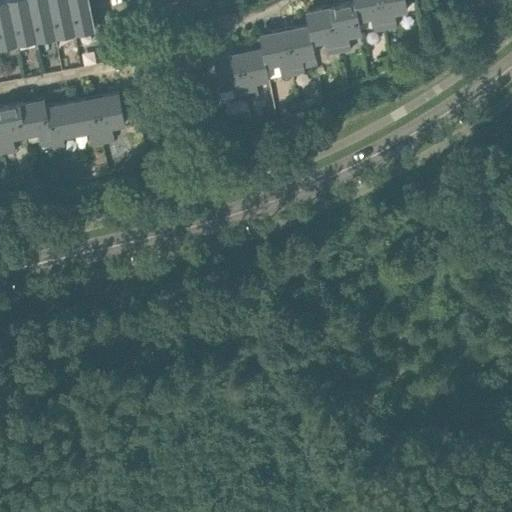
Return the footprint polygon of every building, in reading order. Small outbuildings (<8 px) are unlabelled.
[(0,0),(0,46),(17,43),(8,0),(0,0)] [(8,0),(17,43),(36,39),(28,0),(8,0)] [(28,0),(36,39),(55,36),(48,0),(28,0)] [(48,0),(55,36),(75,32),(68,0),(48,0)] [(68,0),(75,32),(95,28),(89,0),(68,0)] [(330,5),(339,51),(352,49),(350,35),(362,33),(359,18),(356,0),(354,1),(330,5)] [(353,0),(354,1),(356,0),(359,18),(371,16),(374,31),(385,29),(379,0),(353,0)] [(379,0),(385,29),(397,27),(394,12),(407,9),(405,0),(379,0)] [(312,42),(314,41),(326,39),(329,53),(339,51),(330,5),(306,10),(308,24),(312,42)] [(285,29),(293,74),(305,72),(302,58),(316,55),(314,41),(312,42),(308,24),(285,29)] [(260,33),(262,47),(266,65),(267,65),(279,62),(282,77),(293,74),(285,29),(260,33)] [(239,51),(248,98),(259,96),(257,81),(270,79),(267,65),(266,65),(262,47),(239,51)] [(248,98),(239,51),(213,56),(219,88),(233,85),(236,100),(248,98)] [(119,91),(94,96),(102,141),(114,139),(112,126),(125,123),(119,91)] [(102,141),(94,96),(70,101),(76,133),(88,130),(91,144),(102,141)] [(311,105),(311,96),(300,97),(301,105),(311,105)] [(51,143),(44,106),(46,105),(44,97),(19,101),(25,133),(37,130),(40,145),(51,143)] [(25,133),(19,101),(0,105),(0,131),(4,152),(15,150),(12,135),(25,133)] [(70,101),(46,105),(44,106),(51,143),(53,151),(66,148),(63,135),(76,133),(70,101)] [(27,188),(24,174),(8,177),(11,191),(27,188)]
